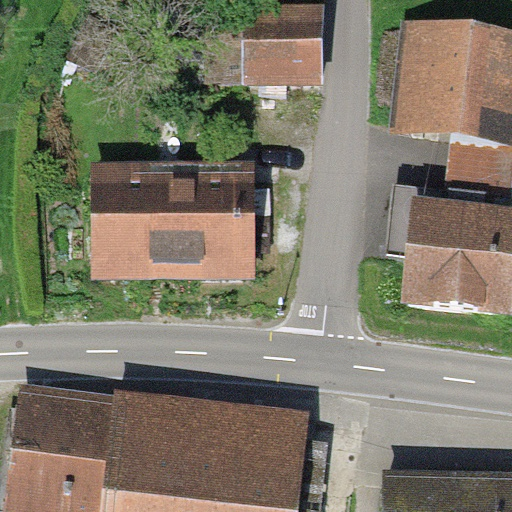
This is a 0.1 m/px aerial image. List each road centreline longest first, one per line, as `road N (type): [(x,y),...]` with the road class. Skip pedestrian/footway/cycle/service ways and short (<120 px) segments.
road 1 (unclassified): [(322,364),(349,101),(346,0)]
road 2 (tertiary): [(0,356),(197,354),(322,364)]
road 3 (tertiary): [(322,364),(511,387)]
road 4 (track): [(370,511),(383,371)]
